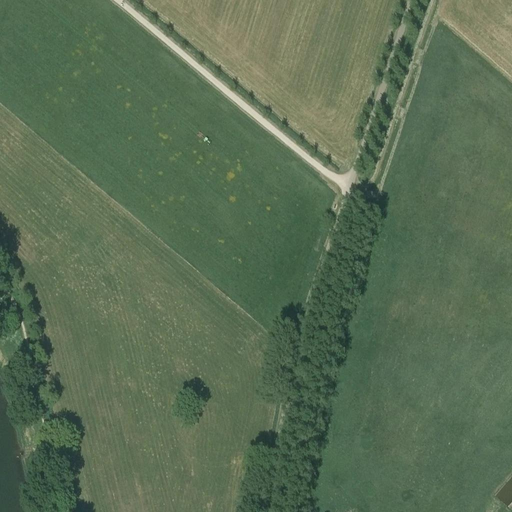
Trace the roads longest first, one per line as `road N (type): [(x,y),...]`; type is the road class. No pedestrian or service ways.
road 1 (unclassified): [(349,184),(296,360),(268,511)]
road 2 (track): [(349,184),(116,0)]
road 3 (unclassified): [(349,184),(410,0)]
